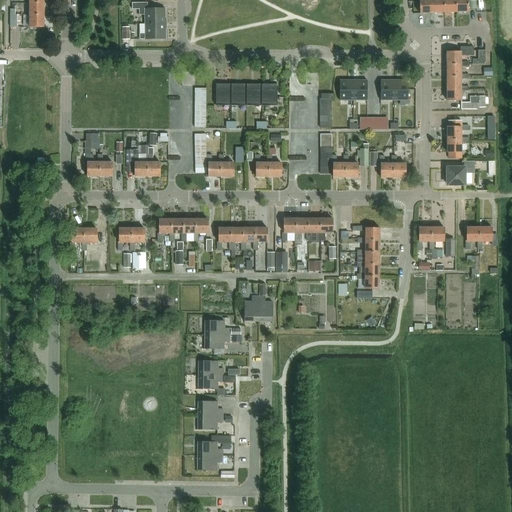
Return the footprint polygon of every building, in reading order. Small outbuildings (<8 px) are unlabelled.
[(419,0),(420,14),(432,13),(431,0),(419,0)] [(444,13),(443,0),(431,0),(432,13),(444,13)] [(443,0),(444,13),(457,12),(456,0),(443,0)] [(456,0),(457,12),(469,12),(468,0),(456,0)] [(30,3),(30,15),(44,15),(44,3),(30,3)] [(148,3),(132,3),(132,10),(139,10),(139,15),(145,15),(145,24),(166,24),(165,9),(148,9),(148,3)] [(30,15),(30,27),(44,28),(44,15),(30,15)] [(145,34),(140,34),(140,40),(166,39),(166,24),(145,24),(145,34)] [(130,40),(130,27),(122,27),(122,40),(130,40)] [(461,64),(461,63),(461,56),(474,56),(474,47),(460,47),(460,52),(447,52),(447,65),(461,64)] [(469,67),(469,64),(469,63),(461,63),(461,64),(447,65),(447,77),(461,77),(461,75),(461,67),(469,67)] [(492,68),(483,68),(484,76),(492,76),(492,68)] [(461,89),(461,87),(461,79),(469,79),(469,75),(461,75),(461,77),(447,77),(447,89),(461,89)] [(340,80),(340,100),(354,100),(354,80),(340,80)] [(354,80),(354,100),(367,100),(367,80),(354,80)] [(381,80),(381,100),(394,100),(394,80),(381,80)] [(394,80),(394,100),(408,100),(408,93),(408,80),(394,80)] [(232,103),(232,83),(217,83),(217,103),(232,103)] [(247,103),(247,83),(232,83),(232,103),(247,103)] [(262,103),(263,83),(247,83),(247,103),(262,103)] [(263,83),(262,103),(278,103),(278,83),(263,83)] [(469,91),(469,89),(469,87),(461,87),(461,89),(447,89),(447,101),(461,101),(461,92),(469,91)] [(478,110),(478,108),(478,97),(469,97),(469,103),(460,103),(460,110),(478,110)] [(461,140),(461,138),(461,131),(469,131),(469,126),(461,126),(461,121),(449,121),(449,128),(447,128),(447,140),(461,140)] [(167,137),(167,134),(160,134),(160,137),(158,137),(158,142),(168,142),(168,137),(167,137)] [(469,143),(469,140),(469,138),(461,138),(461,140),(447,140),(447,152),(449,152),(449,158),(461,158),(461,143),(469,143)] [(100,141),(98,141),(91,141),(91,150),(100,150),(100,141)] [(244,163),(245,148),(236,148),(236,163),(244,163)] [(368,150),(363,150),(360,150),(359,167),(368,167),(368,153),(368,150)] [(212,151),(207,152),(208,163),(208,177),(220,177),(220,163),(219,163),(212,163),(211,155),(210,155),(210,153),(212,153),(212,151)] [(100,177),(100,163),(98,163),(93,163),(93,155),(91,155),(86,155),(86,156),(86,163),(88,163),(87,177),(100,177)] [(98,155),(98,163),(100,163),(100,177),(112,177),(113,163),(103,163),(103,155),(98,155)] [(146,163),(146,155),(141,155),(134,155),(134,163),(135,163),(135,177),(147,177),(147,163),(146,163)] [(146,155),(146,163),(147,163),(147,177),(160,177),(160,163),(155,163),(155,155),(151,155),(148,155),(146,155)] [(219,155),(219,163),(220,163),(220,177),(233,177),(233,163),(224,163),(224,155),(219,155)] [(255,155),(255,164),(256,164),(256,177),(268,177),(269,163),(267,163),(260,163),(260,155),(255,155)] [(267,155),(267,163),(269,163),(268,177),(281,177),(281,163),(272,163),(272,155),(267,155)] [(345,164),(344,164),(336,164),(336,156),(332,156),(332,161),(332,164),(333,164),(333,178),(345,178),(345,164)] [(344,156),(344,164),(345,164),(345,178),(358,178),(358,164),(348,164),(348,156),(344,156)] [(380,156),(380,165),(381,165),(381,178),(393,178),(393,164),(392,164),(384,164),(384,156),(380,156)] [(392,156),(392,164),(393,164),(393,178),(406,178),(406,164),(396,164),(396,156),(392,156)] [(462,162),(462,168),(447,168),(447,185),(465,185),(465,174),(475,174),(474,162),(462,162)] [(287,233),(294,233),(296,233),(296,219),(284,219),(284,233),(283,233),(283,241),(287,241),(287,233)] [(301,233),(306,233),(308,233),(308,219),(296,219),(296,233),(294,233),(295,246),(301,245),(301,233)] [(318,233),(319,233),(320,233),(320,219),(308,219),(308,233),(306,233),(307,241),(308,241),(311,241),(311,242),(318,242),(318,233)] [(319,241),(320,241),(323,241),(323,233),(333,233),(332,219),(320,219),(320,233),(319,233),(319,241)] [(163,234),(170,234),(172,234),(172,220),(159,220),(159,234),(158,234),(158,242),(163,242),(163,234)] [(175,234),(182,234),(184,234),(184,220),(172,220),(172,234),(170,234),(170,242),(175,242),(175,234)] [(187,234),(194,234),(196,234),(196,220),(184,220),(184,234),(182,234),(182,242),(187,242),(187,234)] [(194,242),(196,242),(199,242),(199,234),(208,234),(208,220),(196,220),(196,234),(194,234),(194,242)] [(353,227),(353,231),(365,231),(365,239),(365,240),(379,240),(380,228),(366,228),(366,227),(353,227)] [(234,243),(241,242),(243,242),(243,228),(231,229),(231,243),(229,243),(229,251),(234,251),(234,243)] [(246,242),(253,242),(255,242),(255,228),(243,228),(243,242),(241,242),(241,251),(246,251),(246,242)] [(253,251),(255,251),(258,251),(258,242),(267,242),(267,228),(255,228),(255,242),(253,242),(253,251)] [(417,242),(417,250),(422,250),(422,242),(429,242),(430,242),(431,242),(431,228),(419,228),(419,242),(417,242)] [(430,242),(430,250),(431,250),(431,251),(432,258),(432,259),(436,259),(436,257),(436,251),(436,250),(434,250),(434,242),(436,242),(442,242),(445,242),(445,228),(431,228),(431,242),(430,242)] [(466,241),(466,250),(470,250),(470,242),(478,242),(479,242),(479,228),(467,228),(467,241),(466,241)] [(479,242),(478,242),(478,250),(480,250),(482,250),(482,242),(492,242),(492,228),(479,228),(479,242)] [(70,243),(70,251),(71,251),(75,251),(75,243),(82,243),(84,243),(84,229),(72,229),(72,243),(70,243)] [(84,243),(82,243),(82,251),(87,251),(87,243),(97,243),(97,229),(84,229),(84,243)] [(119,242),(118,242),(118,251),(123,251),(123,243),(130,243),(132,243),(132,229),(119,229),(119,242)] [(132,243),(130,243),(130,251),(135,251),(135,243),(144,243),(144,229),(132,229),(132,243)] [(222,243),(229,243),(231,243),(231,229),(219,229),(219,242),(217,242),(217,251),(222,251),(222,243)] [(357,239),(357,243),(365,243),(365,251),(365,252),(379,252),(379,240),(365,240),(365,239),(357,239)] [(446,239),(446,257),(455,257),(455,239),(446,239)] [(379,264),(379,252),(365,252),(365,251),(357,251),(357,253),(349,254),(349,258),(357,258),(357,255),(365,255),(365,263),(365,264),(379,264)] [(276,253),(276,267),(288,267),(288,253),(276,253)] [(132,255),(124,255),(123,269),(130,269),(130,258),(132,258),(132,255)] [(365,264),(365,263),(357,263),(357,267),(365,267),(365,275),(365,276),(379,276),(379,264),(365,264)] [(357,275),(357,279),(365,279),(365,289),(379,289),(379,276),(365,276),(365,275),(357,275)] [(244,302),(244,321),(258,321),(259,297),(252,297),(252,302),(244,302)] [(259,297),(258,321),(272,322),(273,302),(265,302),(265,297),(259,297)] [(373,319),(367,323),(371,328),(377,324),(374,320),(373,319)] [(205,321),(205,335),(230,335),(230,329),(224,328),(224,321),(205,321)] [(205,335),(205,349),(224,349),(224,342),(230,342),(230,335),(205,335)] [(199,361),(199,375),(223,376),(223,369),(218,369),(218,361),(199,361)] [(199,375),(199,389),(218,390),(218,382),(223,382),(223,376),(199,375)] [(198,401),(198,416),(223,416),(223,409),(217,409),(218,402),(198,401)] [(198,416),(198,430),(217,430),(217,423),(223,423),(223,416),(198,416)] [(198,456),(222,456),(222,449),(219,449),(219,444),(217,444),(217,442),(198,442),(198,456)] [(198,456),(198,470),(217,470),(217,463),(222,463),(222,456),(198,456)]
